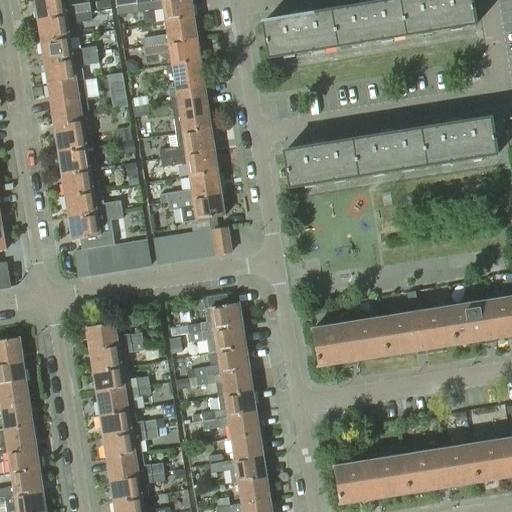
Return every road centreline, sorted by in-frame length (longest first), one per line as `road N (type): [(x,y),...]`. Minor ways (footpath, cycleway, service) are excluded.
road 1 (residential): [(481,0),(494,91),(253,134)]
road 2 (residential): [(50,296),(10,0)]
road 3 (residential): [(50,296),(269,263)]
road 4 (residential): [(293,404),(511,369)]
road 5 (residential): [(82,511),(50,296)]
road 6 (residential): [(269,263),(293,404)]
road 7 (residential): [(234,0),(253,134)]
road 8 (residential): [(253,134),(269,263)]
